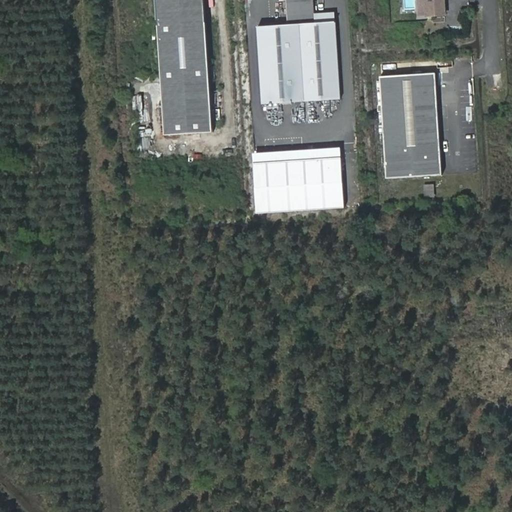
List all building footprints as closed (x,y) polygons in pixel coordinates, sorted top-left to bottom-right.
[(207,0),(159,0),(169,135),(217,131),(207,0)] [(341,98),(337,22),(319,23),(317,0),(287,0),(288,22),(258,24),(263,103),(341,98)] [(437,9),(436,0),(418,0),(419,11),(437,9)] [(435,169),(429,68),(373,72),(380,173),(435,169)] [(257,210),(345,208),(343,148),(255,151),(257,210)]
